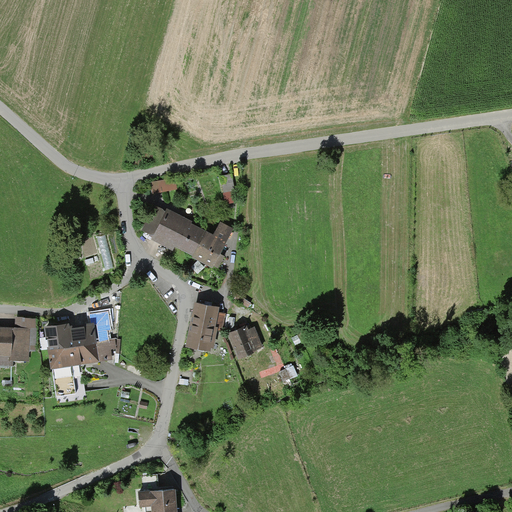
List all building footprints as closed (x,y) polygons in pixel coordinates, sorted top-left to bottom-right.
[(224,173),(226,189),(236,187),(234,171),(224,173)] [(178,189),(176,176),(151,178),(153,191),(178,189)] [(208,263),(218,269),(225,256),(221,255),(223,252),(235,230),(221,222),(214,235),(157,204),(141,234),(172,250),(174,245),(208,263)] [(187,347),(213,352),(220,310),(195,305),(187,347)] [(14,363),(30,363),(30,349),(37,349),(38,319),(15,319),(15,329),(0,328),(0,367),(14,367),(14,363)] [(95,352),(92,323),(48,328),(52,369),(83,365),(81,354),(95,352)] [(100,350),(118,347),(115,324),(100,326),(103,342),(98,342),(100,350)] [(239,359),(262,348),(254,330),(252,326),(229,337),(239,359)] [(283,369),(286,378),(299,372),(296,364),(283,369)] [(83,365),(52,369),(56,403),(87,400),(83,365)] [(177,511),(176,489),(139,492),(141,505),(151,504),(151,511),(177,511)]
